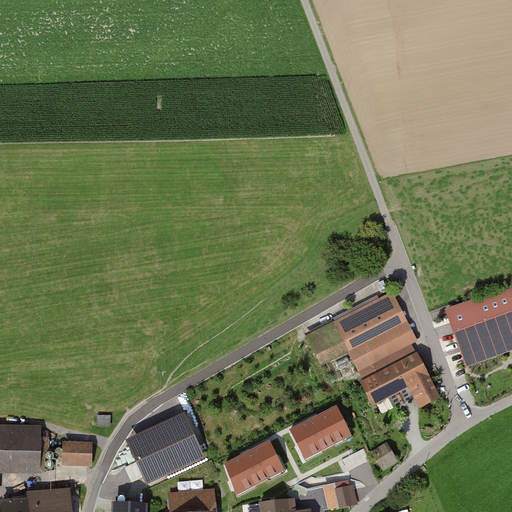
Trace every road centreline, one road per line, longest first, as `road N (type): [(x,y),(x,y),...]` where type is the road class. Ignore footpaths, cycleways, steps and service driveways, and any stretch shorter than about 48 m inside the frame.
road 1 (track): [(304,0),(465,424)]
road 2 (unclassified): [(361,511),(465,424),(511,400)]
